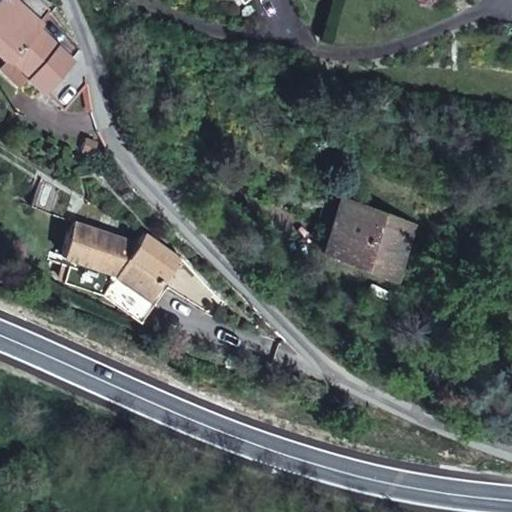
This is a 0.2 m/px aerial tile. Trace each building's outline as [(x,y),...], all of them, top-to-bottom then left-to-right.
[(47,85),(66,104),(89,81),(71,62),(74,59),(41,24),(43,22),(42,20),(37,15),(46,5),(40,0),(0,0),(0,58),(5,63),(14,54),(29,70),(24,76),(40,92),(43,89),(47,85)] [(51,10),(46,5),(37,15),(42,20),(51,10)] [(62,108),(66,104),(47,85),(43,89),(62,108)] [(320,250),(327,253),(348,200),(341,198),(320,250)] [(348,200),(327,253),(391,278),(411,223),(348,200)] [(113,274),(154,302),(166,286),(160,280),(177,256),(142,233),(135,242),(72,221),(61,254),(69,257),(114,272),(113,274)] [(139,321),(154,302),(113,274),(114,272),(69,257),(61,281),(98,293),(139,321)]
